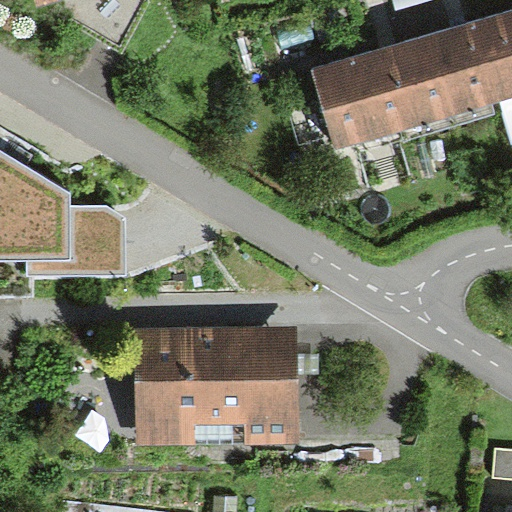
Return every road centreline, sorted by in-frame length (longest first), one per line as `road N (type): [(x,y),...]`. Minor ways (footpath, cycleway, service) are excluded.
road 1 (residential): [(398,301),(0,56)]
road 2 (residential): [(511,379),(398,301)]
road 3 (residential): [(398,301),(446,254),(511,241)]
